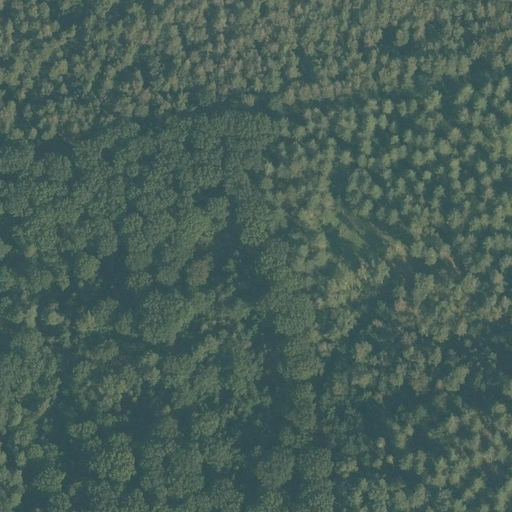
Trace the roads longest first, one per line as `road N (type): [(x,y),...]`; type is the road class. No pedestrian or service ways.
road 1 (track): [(0,171),(247,133)]
road 2 (track): [(336,124),(511,101)]
road 3 (track): [(336,124),(335,212),(400,255)]
road 4 (track): [(0,388),(32,437),(47,511)]
